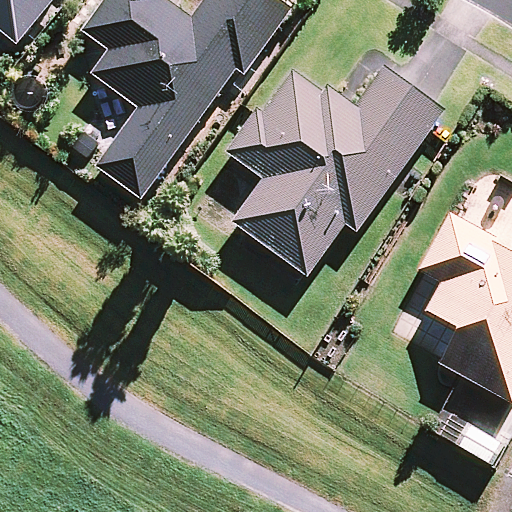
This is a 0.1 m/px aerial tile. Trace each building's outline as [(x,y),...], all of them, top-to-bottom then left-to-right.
[(0,0),(0,28),(19,44),(55,0),(0,0)] [(98,165),(144,198),(238,67),(245,72),(294,6),(285,0),(205,0),(193,16),(170,0),(105,0),(84,30),(110,49),(93,72),(140,106),(98,165)] [(359,231),(449,109),(387,64),(359,103),(331,83),(326,90),(295,68),(265,110),(260,106),(228,150),(265,177),(234,220),(310,275),(349,223),(359,231)] [(511,399),(511,246),(498,239),(499,237),(452,211),(420,268),(444,282),(431,306),(464,324),(443,361),(462,372),(511,399)] [(511,438),(455,406),(442,428),(499,460),(511,438)]
